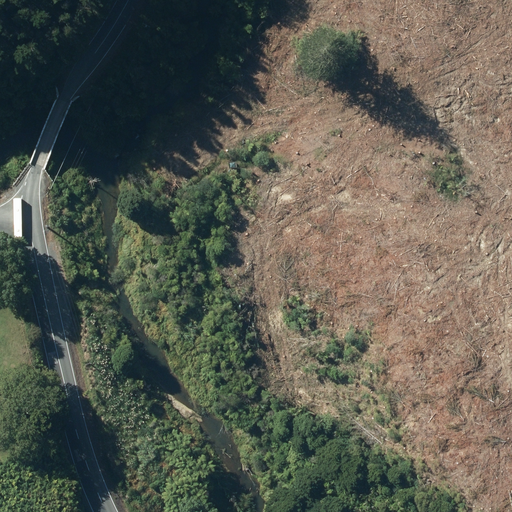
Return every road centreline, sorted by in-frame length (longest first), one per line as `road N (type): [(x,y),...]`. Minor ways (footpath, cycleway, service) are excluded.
road 1 (secondary): [(28,216),(67,399),(106,511)]
road 2 (secondary): [(125,0),(63,101),(35,168),(28,216)]
